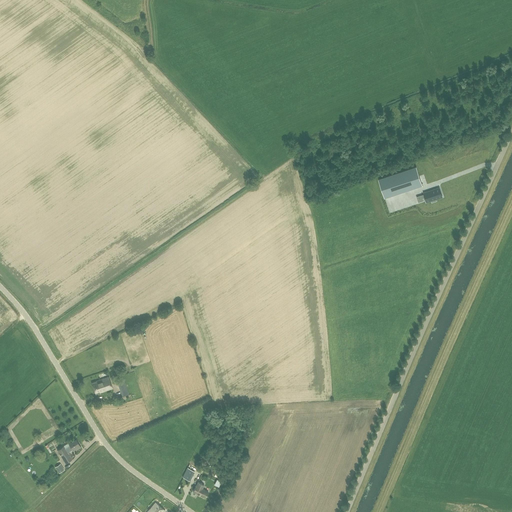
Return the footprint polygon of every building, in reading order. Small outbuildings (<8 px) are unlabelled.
[(352,199),(391,187),(385,167),(347,180),(352,199)] [(406,202),(413,200),(410,192),(394,196),(397,205),(402,203),(402,202),(406,201),(406,202)] [(92,383),(96,394),(112,389),(108,377),(92,383)] [(122,396),(127,394),(121,378),(116,379),(122,396)] [(66,450),(64,447),(57,451),(66,463),(73,459),(70,454),(69,455),(67,452),(73,449),(73,450),(76,448),(77,449),(81,447),(76,439),(68,444),(70,447),(66,450)] [(193,471),(187,468),(183,478),(189,481),(193,471)] [(205,497),(208,492),(202,489),(204,485),(198,482),(196,486),(193,491),(205,497)] [(163,511),(165,510),(155,502),(147,511),(163,511)]
